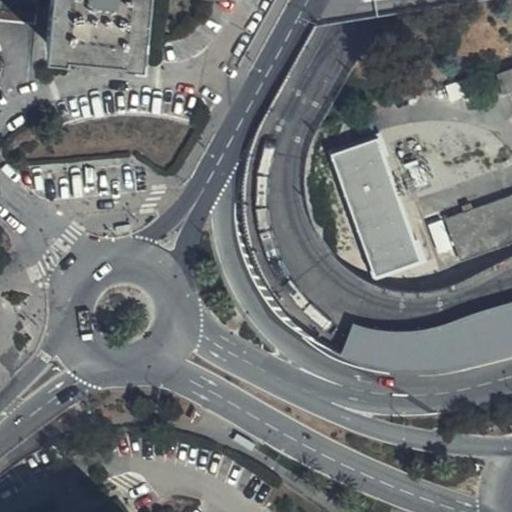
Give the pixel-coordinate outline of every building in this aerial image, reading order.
[(0,0),(0,7),(37,11),(38,0),(0,0)] [(50,0),(46,42),(69,43),(69,40),(123,44),(124,48),(144,49),(149,0),(50,0)] [(511,74),(498,79),(505,98),(511,95),(511,74)] [(378,137),(332,153),(377,275),(423,259),(378,137)] [(461,261),(511,243),(511,194),(446,218),(461,261)] [(511,299),(487,307),(452,319),(440,323),(428,326),(419,328),(410,329),(398,329),(386,328),(370,326),(355,321),(349,336),(343,355),(360,361),(393,367),(428,369),(460,365),(511,350),(511,299)]
